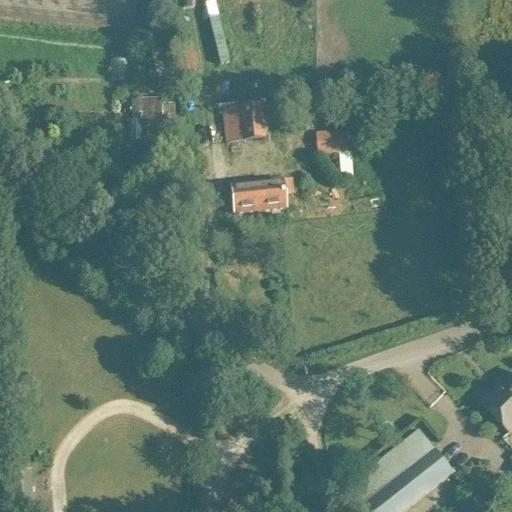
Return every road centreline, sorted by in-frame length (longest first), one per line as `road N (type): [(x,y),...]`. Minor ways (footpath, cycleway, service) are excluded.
road 1 (unclassified): [(318,384),(284,372),(28,188),(0,149)]
road 2 (unclassified): [(511,317),(318,384)]
road 3 (unclassified): [(339,511),(316,434),(318,384)]
